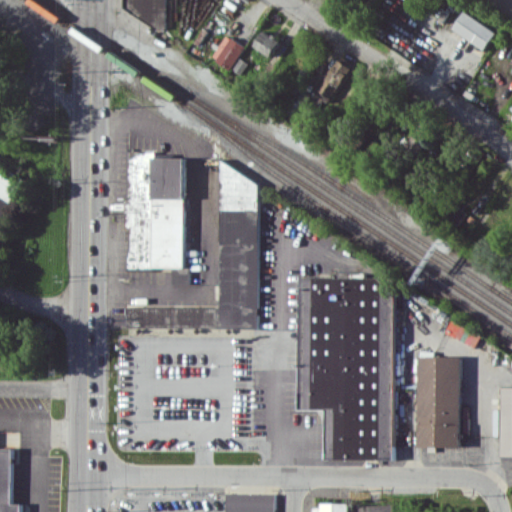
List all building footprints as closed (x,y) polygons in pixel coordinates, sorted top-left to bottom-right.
[(167,0),(125,0),(126,20),(167,20),(167,0)] [(486,49),(497,31),(465,10),(454,28),(486,49)] [(273,56),(282,39),(264,30),(255,46),(273,56)] [(246,46),(228,34),(213,56),(232,69),(246,46)] [(249,62),(241,57),(234,69),(242,74),(249,62)] [(332,103),(352,65),(338,58),(318,96),(332,103)] [(186,267),(187,157),(156,157),(156,151),(130,151),(129,266),(186,267)] [(0,227),(30,176),(0,158),(0,227)] [(128,306),(127,326),(260,328),(262,172),(223,171),(221,307),(128,306)] [(174,283),(191,283),(191,267),(184,267),(184,269),(174,269),(174,283)] [(396,459),(395,276),(303,277),(303,310),(301,310),(302,409),(328,409),(329,459),(396,459)] [(478,345),(483,332),(452,321),(447,334),(478,345)] [(464,356),(422,355),(421,446),(463,446),(464,356)] [(511,386),(502,386),(501,456),(511,455),(511,386)] [(0,511),(23,511),(23,503),(14,503),(15,448),(0,447),(0,511)] [(277,511),(278,493),(228,493),(227,511),(277,511)] [(349,511),(349,503),(321,502),(321,506),(314,506),(313,511),(349,511)]
